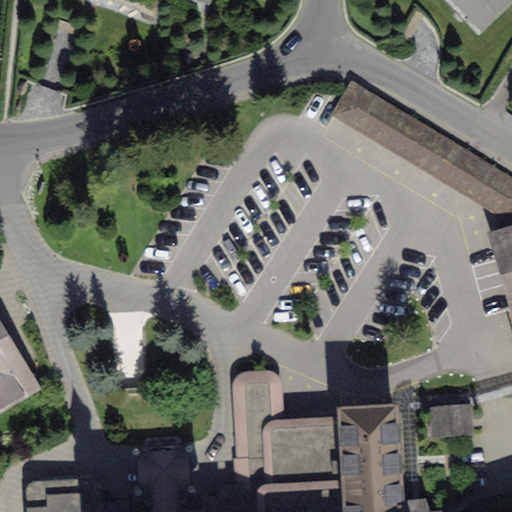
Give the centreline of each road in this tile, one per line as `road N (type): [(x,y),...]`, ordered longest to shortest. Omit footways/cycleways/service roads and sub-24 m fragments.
road 1 (residential): [(0,144),(125,114),(322,49)]
road 2 (residential): [(322,49),(377,66),(511,148)]
